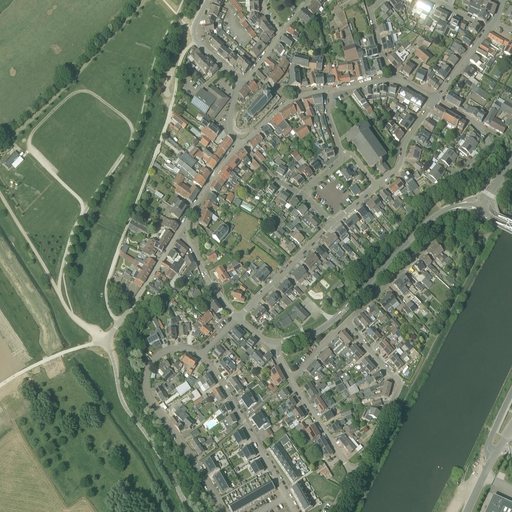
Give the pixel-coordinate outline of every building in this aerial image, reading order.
[(307,10),(311,14),(313,15),(321,7),(315,2),(313,0),(311,3),(312,5),(307,10)] [(397,6),(400,3),(401,7),(404,6),(402,2),(401,0),(399,0),(398,1),(398,0),(397,1),(396,0),(392,0),(390,3),(396,11),(399,8),(397,6)] [(491,4),(488,2),(488,3),(480,0),(471,0),(470,3),(468,6),(471,7),(488,16),(489,15),(493,17),(496,7),(491,5),(491,4)] [(416,12),(421,14),(426,4),(420,1),(417,8),(415,6),(412,13),(415,14),(416,12)] [(429,14),(430,11),(432,7),(426,4),(421,14),(427,17),(429,14)] [(221,8),(213,5),(211,10),(219,13),(221,8)] [(388,13),(391,11),(386,5),(381,9),(383,12),(380,15),(385,21),(390,16),(388,13)] [(478,17),(477,19),(486,23),(487,20),(488,20),(488,19),(488,18),(489,17),(488,16),(471,7),(468,13),(473,16),(474,15),(478,17)] [(431,20),(437,23),(443,12),(437,9),(431,20)] [(217,18),(219,13),(211,10),(209,15),(216,18),(217,18)] [(308,26),(314,18),(303,10),(297,18),(306,25),(308,26)] [(445,22),(447,20),(449,15),(443,12),(437,23),(437,25),(442,27),(442,28),(442,27),(445,29),(446,26),(448,23),(447,23),(445,22)] [(254,21),(256,24),(262,20),(258,15),(258,13),(251,14),(251,19),(253,21),(254,21)] [(206,22),(207,27),(213,26),(214,25),(213,24),(216,18),(209,15),(208,20),(207,20),(206,22)] [(256,24),(260,28),(267,22),(263,18),(262,20),(256,24)] [(460,28),(461,26),(458,24),(460,21),(454,18),(450,25),(456,28),(454,32),(457,33),(460,28)] [(260,28),(263,32),(270,27),(267,22),(260,28)] [(471,26),(473,28),(471,31),(477,35),(481,29),(475,24),(475,25),(473,23),(471,26)] [(348,26),(340,28),(341,34),(339,35),(342,46),(353,43),(348,26)] [(386,26),(383,27),(378,28),(380,35),(388,33),(386,26)] [(445,29),(443,32),(441,36),(444,37),(447,33),(450,27),(446,26),(445,29)] [(297,39),(300,33),(291,27),(286,32),(288,34),(293,37),(291,40),(297,43),(299,40),(297,39)] [(458,32),(463,36),(462,37),(464,39),(462,42),(468,47),(473,41),(468,38),(470,35),(460,28),(458,32)] [(215,37),(213,31),(206,33),(208,38),(207,38),(207,40),(211,44),(216,39),(215,37)] [(488,38),(492,40),(501,45),(502,44),(507,47),(504,53),(510,57),(511,53),(511,44),(510,43),(504,40),(504,41),(490,33),(488,38)] [(259,40),(261,41),(261,40),(266,45),(270,41),(263,35),(259,40)] [(281,41),(285,44),(284,47),(286,49),(288,50),(294,42),(285,36),(281,41)] [(383,46),(391,44),(392,44),(394,43),(394,40),(390,41),(389,38),(381,40),(383,46)] [(210,45),(214,49),(220,42),(216,39),(211,44),(210,45)] [(261,41),(257,45),(264,51),(267,46),(266,45),(261,40),(261,41)] [(423,46),(421,48),(425,52),(433,43),(425,40),(422,46),(423,46)] [(373,56),(377,55),(375,47),(374,43),(374,42),(369,43),(370,48),(360,51),(359,47),(360,47),(358,41),(353,43),(359,61),(368,58),(373,56)] [(464,46),(458,42),(457,41),(451,50),(460,57),(462,54),(463,54),(465,52),(462,49),(464,46)] [(479,49),(493,58),(496,54),(488,49),(490,44),(485,41),(479,49)] [(214,49),(218,52),(223,47),(224,46),(220,42),(214,49)] [(392,50),(391,44),(383,46),(384,52),(392,50)] [(257,45),(254,49),(260,54),(264,51),(257,45)] [(278,45),(270,57),(276,61),(278,58),(277,57),(279,55),(280,56),(283,51),(284,52),(286,49),(284,47),(283,49),(278,45)] [(358,81),(362,79),(360,66),(354,46),(343,49),(345,60),(346,59),(347,64),(348,73),(352,72),(352,68),(355,67),(357,77),(350,79),(350,83),(358,81)] [(217,54),(221,57),(227,50),(223,47),(218,52),(217,54)] [(432,58),(425,52),(421,48),(414,55),(426,65),(432,58)] [(257,59),(260,54),(254,49),(250,53),(257,59)] [(476,53),(487,59),(490,61),(490,60),(491,61),(493,58),(479,49),(476,53)] [(221,57),(225,61),(231,54),(227,50),(221,57)] [(190,57),(194,60),(194,61),(201,55),(197,51),(190,57)] [(398,52),(388,61),(391,65),(403,55),(406,53),(404,51),(399,54),(398,52)] [(231,54),(225,61),(229,64),(235,58),(231,54)] [(198,65),(204,59),(201,55),(194,61),(198,65)] [(403,55),(391,65),(395,70),(401,64),(403,62),(404,60),(403,59),(405,57),(403,55)] [(308,60),(307,70),(312,71),(311,75),(307,76),(310,87),(316,87),(315,75),(314,75),(314,70),(316,70),(318,60),(317,60),(318,57),(310,56),(309,61),(308,60)] [(452,56),(448,62),(454,67),(458,61),(452,56)] [(470,61),(476,66),(478,62),(480,60),(474,56),(470,61)] [(233,68),(234,67),(242,58),(240,57),(238,60),(235,58),(229,64),(233,68)] [(272,73),(277,66),(276,65),(278,62),(276,61),(270,57),(268,60),(268,59),(265,64),(269,67),(268,69),(272,73)] [(296,57),(295,60),(292,66),(290,73),(291,84),(288,84),(283,84),(283,88),(289,88),(300,87),(307,87),(307,81),(300,82),(299,73),(292,73),(294,67),(307,70),(308,60),(296,57)] [(323,57),(318,57),(317,60),(318,60),(316,70),(314,70),(314,75),(315,75),(316,87),(324,86),(323,77),(319,77),(319,76),(317,76),(317,72),(321,72),(323,57)] [(214,65),(211,62),(208,58),(207,60),(205,58),(204,59),(198,65),(197,65),(205,75),(208,72),(212,69),(214,67),(212,66),(214,65)] [(248,64),(242,58),(234,67),(236,68),(235,69),(241,75),(242,74),(244,75),(251,67),(251,66),(248,64)] [(279,67),(277,69),(283,75),(289,64),(292,66),(295,60),(291,58),(289,64),(283,61),(279,67)] [(481,64),(478,67),(483,71),(486,66),(490,61),(487,59),(483,65),(481,64)] [(363,79),(372,77),(370,71),(369,72),(366,60),(359,62),(363,79)] [(402,72),(406,74),(406,75),(407,76),(408,76),(409,77),(415,68),(410,65),(411,63),(408,61),(405,64),(407,66),(402,72)] [(379,62),(374,63),(373,64),(374,68),(371,68),(372,71),(370,71),(372,77),(383,74),(379,62)] [(332,75),(333,77),(334,85),(335,85),(350,83),(350,79),(349,76),(342,77),(341,73),(348,73),(347,64),(338,65),(338,70),(332,71),(332,69),(329,70),(329,74),(332,73),(332,75)] [(443,68),(441,71),(448,76),(451,71),(445,66),(444,66),(441,64),(440,66),(443,68)] [(215,66),(214,67),(212,69),(208,72),(212,76),(219,70),(215,66)] [(448,76),(441,71),(435,67),(432,70),(439,74),(438,76),(444,80),(448,76)] [(421,69),(420,71),(416,79),(422,82),(425,76),(428,77),(431,73),(432,71),(433,69),(430,68),(427,73),(426,72),(426,74),(423,73),(424,70),(421,69)] [(468,81),(472,84),(476,87),(479,83),(474,79),(475,77),(472,75),(474,72),(468,68),(464,74),(470,78),(468,81)] [(271,77),(271,76),(269,74),(268,75),(266,77),(269,80),(268,81),(275,86),(278,81),(283,75),(277,69),(271,77)] [(266,77),(268,75),(263,72),(260,70),(259,71),(256,75),(261,81),(260,82),(261,82),(264,82),(267,78),(266,77)] [(334,85),(333,77),(329,78),(329,76),(332,75),(332,73),(329,74),(329,75),(326,75),(327,78),(328,86),(334,85)] [(443,82),(440,80),(437,78),(435,80),(435,81),(432,79),(428,85),(433,89),(437,91),(441,85),(440,85),(443,82)] [(252,82),(247,87),(253,93),(254,94),(262,86),(259,84),(257,86),(252,82)] [(245,86),(242,91),(247,95),(249,97),(253,93),(247,87),(245,86)] [(228,100),(229,100),(213,87),(208,93),(207,92),(205,94),(201,90),(195,98),(191,104),(205,114),(209,109),(211,110),(213,108),(216,111),(218,108),(220,110),(225,105),(224,105),(228,100)] [(389,94),(390,88),(386,88),(386,87),(380,87),(380,89),(380,95),(384,95),(384,96),(385,97),(388,97),(389,94)] [(391,87),(390,88),(389,94),(395,95),(395,93),(398,94),(399,92),(401,89),(397,87),(397,88),(391,87)] [(380,89),(373,88),(373,89),(370,89),(372,99),(374,99),(376,98),(376,96),(380,96),(380,95),(380,89)] [(372,99),(370,89),(364,90),(364,91),(358,92),(363,97),(365,101),(372,100),(372,99)] [(400,97),(405,100),(409,92),(404,89),(400,97)] [(358,91),(353,94),(362,106),(364,109),(368,115),(373,112),(369,106),(368,106),(367,103),(365,101),(363,97),(358,92),(358,91)] [(410,103),(414,95),(409,92),(405,100),(410,103)] [(251,118),(252,118),(253,118),(254,118),(253,118),(257,114),(258,115),(272,99),(270,98),(271,97),(269,95),(267,94),(266,94),(265,93),(251,108),(251,109),(247,113),(243,118),(244,119),(247,122),(251,118)] [(445,101),(452,105),(456,98),(449,94),(445,101)] [(410,103),(415,106),(420,98),(414,95),(410,103)] [(315,111),(319,111),(324,110),(322,97),(312,98),(314,105),(315,111)] [(314,105),(312,98),(308,99),(302,101),(304,105),(309,117),(312,123),(312,124),(318,122),(317,121),(319,120),(317,115),(313,116),(311,110),(314,109),(313,106),(314,105)] [(425,102),(420,98),(415,106),(420,109),(425,102)] [(456,98),(452,105),(459,109),(463,102),(456,98)] [(396,106),(400,108),(401,106),(397,103),(398,102),(395,100),(392,104),(396,106)] [(300,105),(299,103),(299,102),(292,106),(297,114),(298,117),(301,122),(307,129),(313,125),(312,124),(312,123),(309,117),(305,119),(302,115),(304,114),(303,109),(301,106),(301,105),(300,105)] [(497,121),(496,125),(493,129),(503,134),(507,127),(510,129),(511,125),(511,106),(505,102),(503,107),(496,115),(499,116),(501,112),(506,115),(505,118),(507,119),(504,125),(497,121)] [(491,110),(484,124),(490,127),(492,123),(496,115),(503,107),(496,103),(492,110),(491,110)] [(292,107),(278,115),(284,122),(296,114),(292,107)] [(431,114),(442,121),(447,113),(437,107),(431,114)] [(466,113),(476,120),(480,113),(470,107),(467,111),(466,113)] [(483,108),(480,112),(480,113),(476,120),(481,123),(486,115),(483,114),(485,110),(483,108)] [(184,129),(188,125),(174,113),(172,119),(184,129)] [(447,113),(442,121),(442,122),(456,130),(457,128),(461,121),(447,113)] [(278,115),(271,122),(278,130),(278,129),(283,134),(282,134),(285,137),(292,131),(289,128),(290,128),(288,126),(284,122),(278,115)] [(217,137),(218,136),(221,133),(209,123),(211,120),(206,116),(200,124),(207,129),(217,137)] [(404,121),(411,126),(414,121),(407,116),(404,121)] [(436,126),(436,127),(427,120),(423,126),(432,133),(434,130),(436,132),(438,128),(436,126)] [(404,135),(400,132),(401,130),(390,121),(387,124),(391,127),(392,132),(393,133),(395,134),(393,136),(396,138),(395,139),(399,142),(404,135)] [(407,131),(411,126),(404,121),(400,126),(407,131)] [(466,124),(461,121),(457,128),(460,130),(458,133),(460,135),(466,124)] [(281,135),(282,134),(283,134),(278,129),(278,130),(271,122),(268,125),(274,130),(275,132),(279,135),(281,135)] [(307,129),(301,122),(298,124),(301,128),(297,131),(295,129),(294,129),(292,131),(300,140),(309,133),(307,129)] [(375,168),(375,167),(376,167),(382,175),(389,171),(383,162),(383,161),(384,161),(385,161),(385,160),(386,160),(386,159),(386,158),(385,158),(386,156),(368,132),(369,131),(368,129),(369,129),(369,128),(368,128),(368,127),(367,127),(366,127),(366,126),(361,129),(357,133),(352,136),(351,136),(347,139),(348,140),(347,141),(347,142),(348,143),(349,143),(350,144),(352,143),(370,168),(371,168),(372,168),(372,169),(373,169),(374,169),(375,168)] [(261,133),(265,136),(267,138),(269,136),(271,137),(273,135),(272,133),(266,127),(261,133)] [(207,129),(203,135),(205,137),(211,142),(213,143),(215,140),(217,137),(207,129)] [(430,145),(428,144),(429,143),(427,142),(429,137),(433,140),(435,137),(431,134),(428,132),(426,134),(423,132),(420,137),(419,136),(415,141),(426,148),(426,147),(428,148),(430,145)] [(465,143),(474,150),(476,148),(475,148),(478,144),(477,144),(480,140),(475,136),(476,136),(472,133),(468,137),(469,138),(465,143)] [(258,145),(263,141),(258,135),(253,140),(258,145)] [(211,142),(205,137),(200,143),(207,148),(211,142)] [(222,143),(229,148),(233,143),(229,139),(227,137),(223,142),(222,143)] [(217,147),(219,148),(225,153),(229,148),(222,143),(223,142),(221,140),(219,143),(220,144),(217,147)] [(258,145),(253,140),(248,145),(253,150),(255,148),(258,150),(260,148),(258,145)] [(277,147),(271,141),(268,143),(274,149),(277,147)] [(474,150),(465,143),(461,147),(459,150),(467,156),(469,154),(470,155),(472,151),(473,152),(474,150)] [(422,151),(419,150),(420,146),(416,144),(415,149),(414,149),(411,148),(409,158),(416,160),(419,161),(422,151)] [(445,155),(454,162),(455,161),(455,160),(457,157),(456,156),(458,154),(450,147),(448,150),(445,155)] [(202,159),(203,160),(205,156),(202,154),(203,153),(201,151),(200,152),(198,150),(196,148),(190,155),(194,159),(196,156),(201,161),(202,159)] [(219,148),(216,152),(212,157),(219,162),(223,156),(225,153),(219,148)] [(333,150),(329,152),(328,149),(324,151),(324,152),(321,153),(324,160),(324,161),(322,162),(321,160),(318,162),(322,166),(324,164),(326,163),(327,162),(327,161),(327,159),(335,157),(333,150)] [(242,150),(238,155),(245,162),(245,163),(247,165),(250,162),(246,157),(247,155),(242,150)] [(202,154),(205,156),(210,161),(217,165),(219,162),(212,157),(205,151),(203,153),(202,154)] [(3,164),(8,169),(20,157),(15,152),(3,164)] [(197,175),(198,173),(199,173),(200,172),(208,179),(210,175),(203,169),(202,170),(200,168),(198,170),(198,169),(194,166),(196,163),(185,153),(179,160),(197,175)] [(244,167),(247,165),(245,163),(245,162),(238,155),(235,157),(240,162),(241,162),(242,161),(244,164),(242,165),(244,167)] [(452,164),(454,162),(445,155),(441,160),(440,159),(438,162),(446,169),(448,166),(449,167),(452,164)] [(210,161),(205,156),(203,160),(208,164),(206,166),(213,171),(217,165),(210,161)] [(238,170),(235,168),(240,162),(235,157),(229,164),(226,168),(236,176),(238,174),(236,172),(238,170)] [(205,182),(197,175),(179,160),(178,159),(175,163),(177,164),(182,169),(178,174),(184,178),(193,183),(201,188),(201,189),(205,182)] [(311,167),(312,168),(315,172),(321,168),(316,162),(318,161),(316,159),(312,162),(314,164),(311,167)] [(255,161),(252,164),(257,170),(260,167),(255,161)] [(286,170),(283,169),(286,164),(280,161),(275,165),(280,168),(279,169),(277,173),(283,177),(286,170)] [(296,165),(292,162),(287,169),(291,172),(294,167),(296,165)] [(446,169),(438,162),(436,165),(432,170),(442,178),(443,176),(443,175),(445,172),(444,171),(446,169)] [(419,172),(421,170),(423,167),(417,163),(414,167),(419,172)] [(304,182),(297,174),(299,173),(294,167),(291,172),(293,174),(294,174),(295,176),(292,179),(299,186),(304,182)] [(312,175),(309,171),(306,167),(299,173),(301,175),(303,174),(307,179),(308,179),(310,177),(312,175)] [(238,178),(236,176),(226,168),(222,172),(235,181),(238,178)] [(350,180),(351,181),(357,176),(354,172),(351,175),(347,169),(341,173),(347,182),(350,180)] [(440,179),(442,178),(432,170),(429,175),(428,175),(426,177),(434,184),(436,182),(437,182),(440,179)] [(253,175),(248,171),(241,180),(245,183),(253,175)] [(198,173),(197,175),(205,182),(208,179),(200,172),(199,173),(198,173)] [(218,178),(225,183),(227,180),(228,181),(228,180),(231,182),(232,181),(234,183),(234,184),(238,187),(240,184),(235,181),(222,172),(220,175),(218,178)] [(178,174),(175,181),(181,185),(184,178),(178,174)] [(402,177),(406,184),(409,188),(415,183),(410,176),(409,177),(407,174),(402,177)] [(221,188),(221,189),(226,193),(229,189),(224,185),(225,183),(218,178),(214,183),(221,188)] [(183,186),(181,185),(175,181),(173,183),(179,186),(175,193),(192,204),(194,200),(180,190),(183,186)] [(401,193),(405,190),(404,189),(405,189),(403,187),(403,186),(399,181),(394,185),(398,190),(401,193)] [(217,194),(221,189),(221,188),(214,183),(210,190),(217,194)] [(355,195),(360,191),(355,184),(350,188),(355,195)] [(393,195),(394,194),(396,197),(399,195),(401,197),(403,195),(401,193),(398,190),(394,185),(389,189),(393,195)] [(190,190),(183,186),(180,190),(194,200),(196,196),(189,191),(190,190)] [(271,197),(273,194),(277,191),(276,190),(277,190),(275,188),(274,188),(272,186),(266,192),(271,197)] [(191,191),(190,190),(189,191),(196,196),(199,192),(199,191),(193,188),(191,191)] [(392,200),(391,199),(390,198),(390,197),(388,194),(387,195),(385,192),(380,196),(385,202),(383,203),(386,206),(392,200)] [(287,204),(285,203),(289,197),(283,193),(276,204),(278,206),(280,203),(285,207),(287,204)] [(206,204),(217,208),(218,204),(217,204),(218,203),(215,202),(216,198),(219,199),(220,199),(224,201),(226,197),(225,196),(225,197),(222,196),(221,197),(219,196),(218,197),(216,197),(217,197),(209,194),(206,204)] [(235,198),(234,197),(230,194),(226,200),(231,204),(235,198)] [(182,205),(180,204),(181,202),(176,198),(173,203),(177,206),(175,209),(182,214),(186,207),(182,205)] [(287,211),(291,215),(295,210),(294,209),(299,203),(294,198),(291,201),(292,202),(289,205),(291,207),(289,209),(287,211)] [(376,207),(378,210),(380,212),(382,215),(382,216),(385,213),(382,210),(381,211),(379,208),(383,206),(380,203),(381,203),(376,198),(371,202),(376,207)] [(380,212),(378,210),(376,207),(371,202),(366,206),(370,212),(373,209),(379,217),(382,215),(380,212)] [(216,211),(217,208),(206,204),(203,212),(209,214),(211,209),(216,211)] [(296,211),(295,210),(291,215),(295,219),(300,214),(302,216),(307,211),(303,206),(299,210),(298,209),(296,211)] [(178,220),(182,214),(175,209),(171,215),(178,220)] [(358,213),(362,219),(364,221),(369,217),(367,214),(363,209),(358,213)] [(212,215),(209,214),(203,212),(198,224),(207,227),(212,215)] [(309,223),(312,225),(315,229),(320,224),(317,221),(310,214),(305,220),(309,224),(309,223)] [(355,216),(349,220),(354,226),(359,221),(355,216)] [(178,226),(176,224),(167,219),(165,218),(161,225),(163,226),(174,233),(178,226)] [(292,224),(295,227),(297,224),(300,221),(298,219),(292,224)] [(147,228),(133,220),(128,229),(142,237),(143,235),(148,237),(151,232),(146,230),(147,228)] [(358,231),(356,228),(354,226),(349,220),(344,225),(351,232),(354,229),(357,232),(358,231)] [(215,235),(214,236),(213,237),(212,237),(213,238),(220,244),(220,243),(220,244),(221,243),(220,243),(222,241),(223,240),(224,238),(225,238),(225,237),(227,235),(228,234),(228,233),(228,232),(228,231),(228,230),(227,230),(227,229),(227,228),(226,228),(225,228),(225,227),(224,227),(223,227),(222,227),(222,228),(221,228),(220,228),(220,229),(218,231),(217,232),(216,234),(215,235)] [(276,230),(282,235),(285,233),(279,227),(276,230)] [(343,242),(347,238),(349,237),(346,233),(341,227),(336,232),(340,238),(339,239),(343,242)] [(283,236),(282,235),(276,230),(275,231),(277,233),(275,235),(279,240),(283,236)] [(299,235),(300,234),(297,230),(291,237),(299,245),(304,240),(299,235)] [(159,244),(165,248),(173,235),(169,233),(166,231),(159,244)] [(382,244),(388,238),(384,234),(378,239),(382,244)] [(328,240),(333,245),(338,249),(339,248),(337,245),(340,242),(338,240),(333,235),(328,240)] [(357,241),(353,237),(350,239),(358,248),(361,246),(357,241)] [(162,253),(165,248),(159,244),(153,241),(149,239),(145,247),(146,247),(142,253),(150,257),(151,255),(154,256),(157,250),(162,253)] [(286,239),(284,241),(287,243),(288,245),(287,246),(288,247),(285,250),(290,254),(295,248),(290,243),(288,242),(288,241),(286,239)] [(333,245),(328,240),(323,244),(331,252),(333,249),(337,253),(339,251),(338,249),(333,245)] [(178,242),(177,241),(174,247),(185,255),(189,250),(178,242)] [(352,252),(345,244),(342,247),(349,255),(352,252)] [(433,250),(443,261),(447,258),(444,256),(442,258),(440,255),(443,252),(441,250),(438,246),(433,250)] [(328,255),(326,253),(320,247),(316,252),(324,261),(329,257),(336,264),(338,262),(332,256),(330,254),(328,255)] [(443,261),(433,250),(429,254),(434,260),(436,259),(441,264),(444,267),(447,264),(443,261)] [(169,268),(175,273),(176,274),(184,262),(178,257),(179,255),(180,256),(182,254),(178,251),(175,254),(171,251),(167,257),(175,263),(172,268),(170,267),(169,268)] [(210,263),(216,260),(217,259),(218,261),(221,260),(217,252),(207,257),(210,263)] [(190,255),(185,260),(184,261),(186,265),(188,268),(194,263),(190,255)] [(308,260),(314,265),(317,268),(321,263),(313,255),(308,260)] [(426,268),(431,272),(435,276),(438,273),(429,265),(432,263),(426,257),(421,261),(426,268)] [(140,264),(144,266),(152,270),(156,263),(148,259),(148,260),(145,259),(143,262),(136,258),(134,260),(140,263),(140,264)] [(133,278),(136,280),(134,284),(141,288),(143,284),(144,284),(150,274),(152,270),(144,266),(142,269),(138,267),(140,264),(140,263),(134,260),(132,264),(137,268),(136,271),(136,272),(133,278)] [(314,271),(311,268),(314,265),(308,260),(303,264),(309,270),(312,273),(314,271)] [(329,261),(326,265),(329,268),(332,271),(335,268),(329,261)] [(170,267),(164,263),(163,263),(161,266),(165,268),(163,271),(168,274),(166,277),(172,280),(176,274),(175,273),(169,268),(170,267)] [(216,272),(219,278),(240,265),(238,263),(227,270),(226,271),(225,272),(222,268),(216,272)] [(420,273),(426,279),(429,281),(432,278),(429,275),(428,275),(425,273),(424,274),(423,272),(422,271),(425,269),(419,263),(414,267),(420,273)] [(195,264),(190,267),(189,268),(185,273),(182,276),(187,280),(192,277),(190,273),(193,270),(197,267),(195,264)] [(232,273),(242,266),(240,265),(219,278),(223,284),(221,285),(220,285),(224,290),(224,291),(234,284),(231,279),(234,277),(232,273)] [(296,272),(301,277),(304,275),(307,278),(309,276),(301,267),(296,272)] [(352,275),(357,270),(354,267),(349,272),(352,275)] [(260,274),(258,272),(255,269),(254,271),(256,273),(251,279),(254,281),(256,279),(261,284),(265,279),(260,274)] [(265,269),(260,274),(265,279),(270,274),(265,269)] [(304,280),(301,277),(296,272),(291,277),(300,285),(300,286),(301,285),(305,281),(304,280)] [(454,282),(450,278),(448,276),(445,279),(451,285),(453,285),(454,282)] [(404,277),(399,281),(405,287),(404,287),(407,285),(410,287),(412,285),(409,283),(410,282),(407,279),(406,280),(404,277)] [(433,285),(429,281),(426,279),(421,283),(429,289),(433,285)] [(154,287),(150,284),(148,288),(157,294),(164,285),(159,281),(155,287),(154,287)] [(286,281),(282,286),(290,294),(293,291),(291,289),(293,287),(286,281)] [(405,287),(399,281),(397,283),(396,282),(394,284),(395,285),(394,285),(397,289),(402,295),(403,295),(405,294),(405,293),(405,292),(407,290),(405,287)] [(335,294),(343,286),(339,282),(331,290),(335,294)] [(424,289),(418,283),(415,287),(421,292),(424,289)] [(200,294),(199,292),(204,289),(201,285),(197,288),(196,287),(189,292),(193,299),(196,297),(200,294),(201,295),(201,294),(200,294)] [(278,290),(282,294),(284,296),(286,294),(288,296),(290,294),(282,286),(278,290)] [(294,290),(300,296),(303,294),(296,288),(294,290)] [(243,293),(238,292),(235,291),(233,298),(238,299),(237,301),(244,303),(245,298),(242,297),(243,293)] [(276,304),(280,300),(278,298),(274,294),(270,298),(276,304)] [(394,300),(395,300),(390,295),(385,300),(392,308),(397,303),(394,300)] [(411,300),(418,307),(421,304),(415,297),(411,300)] [(278,307),(276,304),(270,298),(265,303),(273,310),(270,312),(272,314),(276,318),(278,315),(274,311),(278,307)] [(212,311),(209,314),(213,319),(213,318),(217,324),(221,320),(217,315),(222,310),(216,302),(214,300),(214,299),(210,302),(212,305),(209,307),(212,311)] [(388,311),(392,308),(385,300),(380,304),(386,312),(387,311),(388,311)] [(153,304),(149,301),(145,307),(149,310),(153,304)] [(406,306),(411,312),(413,313),(417,310),(410,302),(406,306)] [(291,322),(293,320),(298,317),(303,322),(309,316),(298,306),(292,311),(293,312),(287,316),(279,322),(283,328),(291,322)] [(406,306),(403,310),(408,315),(411,312),(406,306)] [(269,316),(270,316),(269,316),(266,313),(267,313),(261,307),(256,312),(262,318),(264,315),(267,318),(269,316)] [(256,312),(252,316),(251,317),(257,322),(262,318),(256,312)] [(361,324),(371,315),(370,313),(367,316),(364,312),(357,319),(361,324)] [(371,315),(361,324),(365,329),(373,322),(371,320),(374,318),(373,317),(377,314),(375,312),(373,313),(371,315)] [(195,320),(197,322),(203,328),(205,326),(213,319),(209,314),(209,313),(202,320),(199,317),(195,320)] [(387,319),(384,315),(378,320),(381,324),(387,319)] [(171,319),(172,328),(172,329),(166,330),(167,335),(169,335),(170,342),(175,341),(175,338),(176,338),(175,326),(177,325),(177,324),(174,318),(171,319)] [(393,319),(390,322),(397,330),(400,327),(393,319)] [(197,322),(195,325),(193,327),(196,331),(199,328),(201,330),(203,328),(197,322)] [(179,329),(180,338),(187,337),(186,332),(190,332),(189,324),(185,324),(186,328),(183,328),(183,324),(179,325),(180,329),(179,329)] [(199,328),(196,331),(194,333),(192,336),(197,340),(199,337),(197,336),(201,331),(208,337),(212,332),(205,326),(203,328),(201,330),(199,328)] [(367,333),(372,338),(377,333),(375,331),(378,328),(375,326),(367,333)] [(156,336),(147,340),(150,346),(152,345),(154,348),(161,345),(159,341),(164,338),(160,329),(154,332),(156,336)] [(242,344),(239,341),(244,335),(238,329),(233,335),(236,338),(234,341),(240,347),(244,343),(244,342),(242,344)] [(332,352),(343,341),(348,337),(344,332),(339,336),(339,337),(331,344),(328,347),(331,350),(332,352)] [(376,343),(381,338),(384,336),(382,333),(379,335),(377,333),(372,338),(376,343)] [(353,342),(348,337),(343,341),(332,352),(338,357),(342,354),(344,353),(348,349),(348,348),(349,347),(348,346),(353,342)] [(252,349),(257,343),(252,339),(247,345),(245,343),(241,347),(245,351),(249,347),(252,349)] [(236,349),(239,346),(233,340),(230,343),(236,349)] [(386,340),(383,343),(379,346),(383,351),(396,340),(393,342),(392,341),(389,343),(386,340)] [(396,340),(383,351),(388,356),(395,349),(392,346),(397,342),(396,340)] [(224,353),(226,355),(229,352),(222,345),(213,354),(218,360),(224,353)] [(355,345),(351,349),(350,350),(348,349),(344,353),(346,355),(348,353),(350,356),(348,358),(349,359),(352,357),(359,350),(355,345)] [(327,349),(323,354),(330,361),(335,356),(327,349)] [(359,350),(352,357),(356,362),(360,359),(364,355),(359,350)] [(269,353),(263,359),(257,352),(252,357),(262,368),(273,358),(269,353)] [(389,360),(394,365),(407,354),(405,352),(400,356),(397,353),(395,356),(389,360)] [(336,367),(330,361),(323,354),(318,359),(323,364),(326,366),(328,363),(335,369),(336,367)] [(407,354),(394,365),(398,370),(404,366),(403,365),(406,363),(403,360),(408,356),(407,354)] [(187,368),(192,359),(187,356),(185,359),(184,358),(181,363),(178,361),(176,363),(173,365),(179,372),(181,369),(183,366),(187,368)] [(366,358),(363,362),(361,363),(359,366),(362,369),(359,371),(361,372),(366,368),(371,363),(366,358)] [(197,362),(192,359),(187,368),(190,370),(188,374),(190,375),(194,371),(193,370),(194,369),(197,366),(196,365),(197,362)] [(224,370),(231,364),(226,359),(219,365),(224,370)] [(165,361),(162,365),(174,377),(176,375),(170,369),(169,368),(170,366),(166,361),(165,361)] [(315,362),(311,367),(316,372),(323,379),(325,377),(320,372),(323,369),(320,367),(315,362)] [(375,368),(371,363),(366,368),(361,372),(362,374),(365,372),(367,375),(370,373),(375,368)] [(231,364),(224,370),(229,376),(236,370),(231,364)] [(169,382),(174,377),(162,365),(158,368),(158,369),(158,368),(164,375),(162,377),(167,382),(169,382)] [(279,386),(285,381),(277,367),(271,372),(269,374),(277,387),(279,386)] [(316,372),(311,367),(310,367),(309,367),(308,368),(309,369),(306,372),(311,377),(312,376),(314,378),(317,376),(319,378),(319,380),(323,379),(316,372)] [(376,383),(379,381),(383,378),(379,373),(376,375),(375,375),(372,377),(371,378),(369,376),(365,379),(369,384),(371,382),(374,380),(376,383)] [(199,381),(203,386),(212,380),(209,375),(199,381)] [(346,378),(344,375),(343,375),(339,378),(342,384),(346,382),(350,379),(348,377),(346,378)] [(186,382),(190,389),(196,381),(193,379),(189,376),(186,382)] [(333,381),(336,387),(337,387),(342,384),(339,378),(337,379),(333,381)] [(234,379),(229,382),(234,389),(245,381),(243,379),(240,381),(239,380),(237,382),(234,379)] [(215,385),(212,380),(203,386),(206,391),(215,385)] [(246,382),(245,381),(234,389),(239,395),(244,391),(241,388),(244,386),(242,385),(246,382)] [(186,383),(176,389),(181,397),(191,390),(186,383)] [(313,390),(316,388),(312,383),(310,385),(310,384),(304,388),(308,393),(313,390)] [(382,387),(384,386),(383,389),(390,391),(392,385),(385,383),(379,384),(374,387),(375,390),(382,387)] [(341,393),(344,391),(346,390),(342,384),(337,387),(341,393)] [(155,390),(159,397),(164,394),(171,389),(172,392),(175,390),(172,386),(167,389),(164,385),(162,387),(161,388),(155,391),(155,390)] [(320,385),(317,387),(316,388),(313,390),(308,393),(311,399),(317,395),(320,393),(319,390),(322,388),(320,385)] [(355,385),(347,390),(351,396),(355,394),(359,392),(357,388),(355,385)] [(212,401),(216,398),(221,395),(218,389),(208,396),(212,401),(212,400),(212,401)] [(388,398),(390,391),(383,389),(382,393),(372,397),(373,399),(382,396),(388,398)] [(201,397),(196,390),(193,392),(191,393),(195,398),(191,401),(193,403),(201,397)] [(245,405),(253,399),(250,394),(251,393),(249,390),(244,394),(246,397),(241,400),(245,405)] [(283,401),(285,399),(289,396),(285,390),(279,395),(276,397),(275,395),(269,400),(271,403),(277,398),(280,402),(283,400),(283,401)] [(163,403),(168,400),(164,394),(159,397),(163,403)] [(218,401),(214,404),(216,406),(225,400),(221,395),(216,398),(218,401)] [(313,402),(317,408),(323,404),(327,401),(328,400),(329,400),(328,398),(327,399),(325,395),(320,399),(319,398),(313,402)] [(204,401),(201,397),(193,403),(195,407),(204,401)] [(253,399),(245,405),(248,410),(251,408),(254,412),(261,405),(256,397),(253,399)] [(283,411),(285,409),(286,410),(287,411),(289,414),(295,409),(293,407),(296,405),(292,400),(289,402),(288,401),(280,407),(281,408),(283,411)] [(327,401),(323,404),(317,408),(321,413),(327,409),(331,407),(327,401)] [(370,411),(368,415),(366,419),(370,421),(370,422),(372,417),(377,420),(377,419),(378,418),(378,417),(380,413),(374,410),(375,409),(382,406),(381,403),(368,408),(367,410),(370,411)] [(218,418),(221,422),(227,418),(225,416),(228,414),(231,412),(228,406),(224,408),(225,408),(220,412),(222,415),(218,418)] [(180,419),(182,421),(188,428),(190,429),(194,425),(188,419),(189,418),(184,413),(181,410),(180,409),(176,412),(174,414),(177,417),(180,419)] [(284,421),(287,425),(301,414),(298,410),(292,414),(291,413),(287,416),(289,418),(284,421)] [(327,422),(331,419),(334,418),(332,415),(335,412),(334,410),(330,412),(330,411),(326,414),(327,414),(323,417),(327,422)] [(351,415),(349,410),(339,413),(341,418),(351,415)] [(252,420),(256,425),(264,420),(261,415),(262,414),(260,411),(255,415),(256,417),(252,420)] [(304,418),(301,414),(287,425),(289,428),(294,425),(295,427),(299,424),(298,423),(304,418)] [(229,427),(233,425),(237,423),(233,416),(222,422),(223,422),(225,426),(228,424),(229,427)] [(185,431),(188,428),(182,421),(179,424),(174,417),(170,419),(176,427),(175,427),(180,433),(184,430),(185,431)] [(267,424),(264,420),(256,425),(259,430),(263,428),(265,431),(271,426),(269,423),(267,424)] [(335,434),(339,431),(341,430),(339,427),(345,423),(344,421),(338,424),(337,423),(334,424),(335,426),(331,428),(335,434)] [(311,441),(316,438),(320,436),(315,427),(309,430),(307,427),(306,428),(303,423),(299,426),(301,430),(298,431),(302,437),(307,434),(311,441)] [(346,434),(354,431),(352,425),(348,427),(348,428),(344,430),(346,434)] [(359,438),(362,441),(371,434),(366,427),(362,430),(364,434),(359,438)] [(354,431),(346,434),(347,435),(345,437),(344,436),(339,441),(342,444),(346,449),(351,445),(354,442),(357,440),(354,437),(353,437),(352,435),(355,433),(359,431),(358,429),(354,431)] [(263,434),(267,439),(272,435),(269,430),(263,434)] [(236,441),(244,436),(241,431),(233,436),(236,441)] [(236,441),(239,446),(247,441),(244,436),(236,441)] [(323,438),(318,441),(316,442),(316,443),(319,447),(326,459),(332,455),(333,455),(323,438)] [(197,439),(195,440),(190,443),(195,450),(205,443),(203,440),(197,439)] [(211,439),(205,443),(195,450),(199,456),(204,453),(206,451),(203,447),(206,444),(207,446),(210,443),(211,445),(214,443),(211,439)] [(355,450),(358,453),(363,448),(360,445),(358,447),(354,442),(351,445),(346,449),(350,454),(355,450)] [(278,444),(270,450),(274,455),(282,450),(278,444)] [(250,447),(242,451),(244,456),(252,451),(250,447)] [(286,455),(282,450),(274,455),(278,461),(286,455)] [(252,451),(244,456),(247,461),(255,456),(252,451)] [(281,466),(290,460),(286,455),(278,461),(281,466)] [(216,463),(213,457),(203,463),(206,469),(216,463)] [(294,466),(290,460),(281,466),(285,472),(294,466)] [(258,462),(250,466),(253,471),(261,467),(258,462)] [(216,463),(206,469),(209,474),(219,469),(216,463)] [(324,464),(319,467),(315,469),(317,473),(318,472),(321,476),(323,475),(327,480),(332,477),(324,464)] [(285,472),(289,477),(297,471),(294,466),(285,472)] [(256,476),(264,471),(261,467),(253,471),(256,476)] [(301,477),(297,471),(289,477),(293,483),(301,477)] [(222,472),(212,478),(216,483),(226,478),(222,472)] [(226,478),(216,483),(219,489),(229,483),(226,478)] [(266,485),(270,493),(275,490),(271,482),(266,485)] [(222,495),(232,489),(229,483),(219,489),(222,495)] [(294,493),(302,489),(299,484),(291,488),(294,493)] [(261,488),(266,496),(270,493),(266,485),(261,488)] [(261,488),(256,491),(261,498),(266,496),(261,488)] [(304,494),(302,489),(294,493),(296,498),(304,494)] [(256,501),(261,498),(256,491),(252,493),(256,501)] [(247,496),(252,504),(256,501),(252,493),(247,496)] [(304,494),(296,498),(299,503),(307,498),(304,494)] [(252,504),(247,496),(242,499),(247,506),(252,504)] [(486,511),(511,511),(511,504),(504,501),(504,500),(494,496),(486,511)] [(307,498),(299,503),(302,507),(310,503),(307,498)] [(247,506),(242,499),(238,501),(242,509),(247,506)] [(237,511),(242,509),(238,501),(233,504),(237,511)] [(310,503),(302,507),(304,511),(305,511),(312,508),(310,503)]
